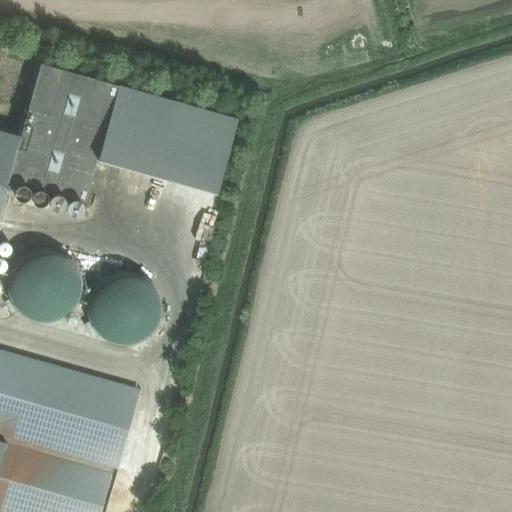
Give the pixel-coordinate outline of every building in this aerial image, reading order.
[(41,63),(20,136),(7,180),(86,202),(98,159),(104,138),(105,135),(107,127),(108,124),(110,117),(119,85),(41,63)] [(98,159),(98,160),(217,193),(238,119),(119,85),(110,117),(108,124),(107,127),(105,135),(104,138),(98,159)] [(0,206),(7,180),(20,136),(0,130),(0,206)] [(7,282),(7,285),(7,289),(8,292),(8,295),(9,298),(11,301),(12,304),(14,307),(16,310),(18,312),(21,314),(23,316),(26,318),(29,320),(32,321),(35,322),(39,322),(42,323),(45,323),(49,323),(52,322),(55,321),(58,320),(61,319),(64,317),(67,315),(69,313),(72,311),(74,309),(76,306),(78,303),(79,300),(80,297),(81,294),(82,290),(82,287),(82,284),(82,281),(81,278),(80,274),(79,271),(78,268),(76,266),(74,263),(72,260),(70,258),(68,256),(65,254),(62,253),(59,251),(56,250),(53,249),(50,248),(47,248),(44,248),(40,248),(37,249),(34,250),(31,251),(28,252),(25,253),(23,255),(20,257),(18,259),(16,262),(14,264),(12,267),(11,270),(9,273),(8,276),(8,279),(7,282)] [(87,305),(87,308),(87,311),(87,315),(88,318),(89,321),(90,324),(92,327),(94,330),(96,332),(98,335),(100,337),(103,339),(106,341),(109,342),(112,343),(115,344),(118,345),(122,345),(125,345),(128,345),(131,345),(135,344),(138,343),(141,341),(144,340),(146,338),(149,336),(151,334),(153,331),(155,328),(157,325),(158,322),(160,319),(161,316),(161,313),(161,310),(161,306),(161,303),(161,300),(160,297),(159,294),(157,291),(156,288),(154,285),(152,283),(150,281),(147,279),(145,277),(142,275),(139,274),(136,273),(133,272),(130,271),(126,271),(123,271),(120,271),(117,271),(114,272),(111,273),(108,274),(105,276),(102,278),(100,280),(97,282),(95,284),(93,287),(92,290),(90,292),(89,295),(88,298),(87,302),(87,305)] [(0,511),(97,511),(111,467),(114,468),(137,389),(0,350),(0,511)]
